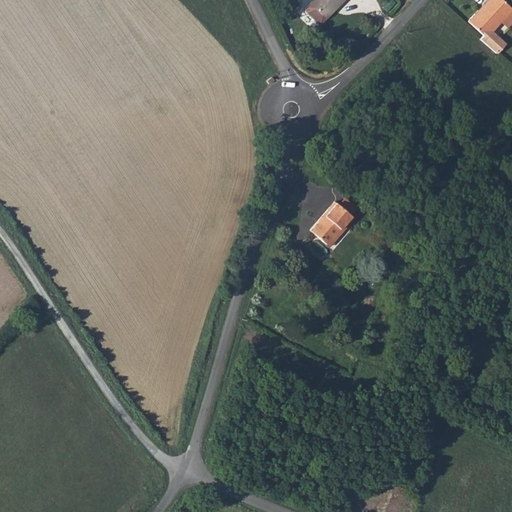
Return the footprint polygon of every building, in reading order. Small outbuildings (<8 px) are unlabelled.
[(300,13),(316,25),(334,3),(333,2),(333,0),(308,0),(300,10),(302,11),(300,13)] [(479,39),(496,54),(504,43),(491,32),(499,22),(511,9),(500,0),(486,0),(486,1),(488,3),(476,16),(474,15),(467,22),(483,36),(479,39)] [(511,10),(511,9),(499,22),(508,29),(511,23),(511,10)] [(326,214),(314,228),(327,241),(344,222),(347,224),(355,216),(337,199),(325,213),(326,214)] [(330,243),(347,224),(344,222),(327,241),(330,243)]
